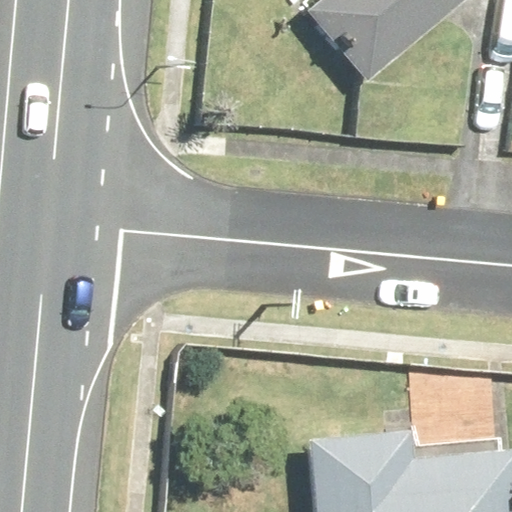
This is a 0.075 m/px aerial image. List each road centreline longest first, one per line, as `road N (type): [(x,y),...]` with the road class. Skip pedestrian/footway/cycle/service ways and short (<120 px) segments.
road 1 (unclassified): [(511,268),(47,228)]
road 2 (primary): [(21,511),(47,228)]
road 3 (primary): [(47,228),(64,0)]
